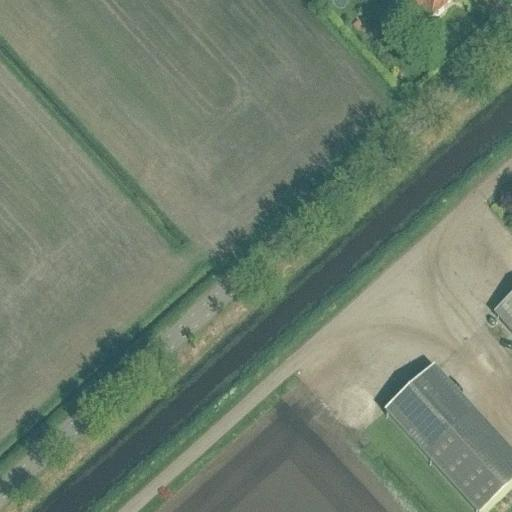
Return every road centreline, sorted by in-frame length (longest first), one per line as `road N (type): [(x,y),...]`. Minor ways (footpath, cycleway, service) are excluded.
road 1 (tertiary): [(0,498),(511,48)]
road 2 (unclassified): [(126,511),(511,171)]
